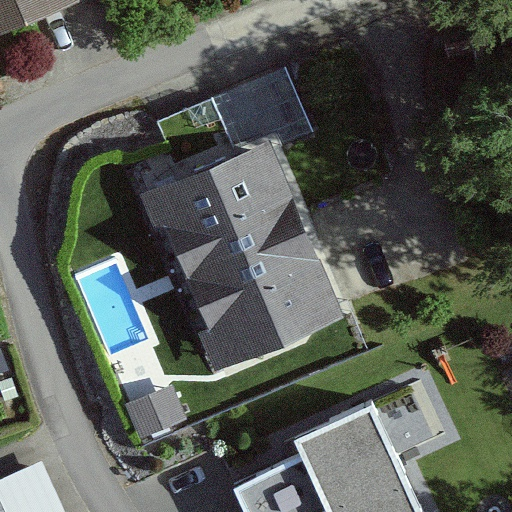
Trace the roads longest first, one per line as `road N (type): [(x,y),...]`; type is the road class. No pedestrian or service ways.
road 1 (residential): [(0,127),(311,0)]
road 2 (residential): [(0,196),(72,426),(111,511)]
